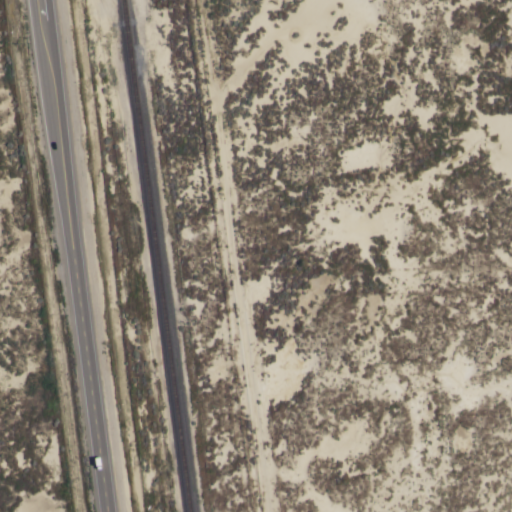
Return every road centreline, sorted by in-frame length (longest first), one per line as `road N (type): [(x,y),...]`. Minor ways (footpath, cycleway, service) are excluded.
road 1 (track): [(263,511),(191,0)]
road 2 (primary): [(108,511),(43,0)]
